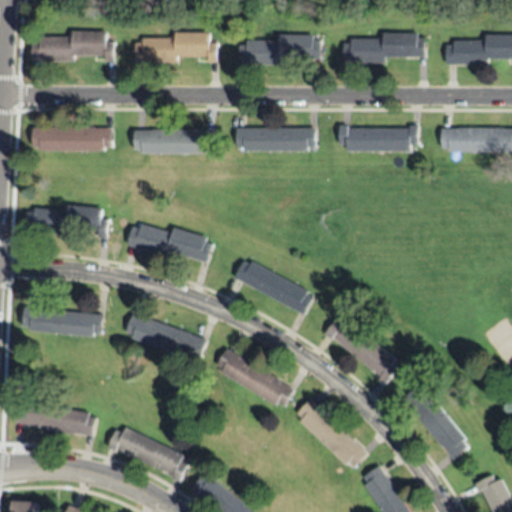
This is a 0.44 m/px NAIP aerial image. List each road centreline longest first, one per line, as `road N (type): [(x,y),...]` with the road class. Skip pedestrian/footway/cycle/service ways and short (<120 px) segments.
road 1 (residential): [(0,267),(123,280),(235,317),(339,382),(446,511)]
road 2 (residential): [(511,98),(4,96)]
road 3 (residential): [(6,0),(0,181)]
road 4 (residential): [(171,511),(90,473),(0,473)]
